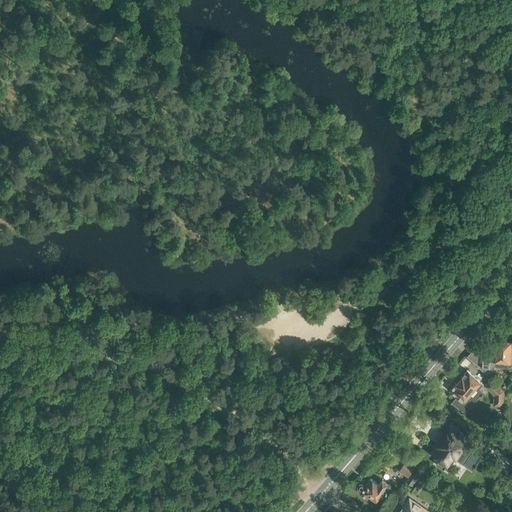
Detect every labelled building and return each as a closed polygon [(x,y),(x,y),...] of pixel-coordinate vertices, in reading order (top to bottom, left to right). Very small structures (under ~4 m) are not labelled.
[(479,360),(478,366),(487,375),(495,366),(509,368),(509,363),(511,363),(511,358),(511,357),(511,338),(508,338),(496,336),(495,353),(482,352),(482,353),(481,360),(479,360)] [(484,384),(467,370),(461,376),(464,378),(458,385),(456,383),(451,388),(458,395),(452,403),(466,412),(476,400),(484,392),(480,388),(484,384)] [(506,406),(505,400),(504,390),(491,378),(485,386),(494,394),(494,405),(506,406)] [(440,446),(434,455),(439,459),(436,464),(444,469),(447,464),(450,466),(450,465),(455,458),(464,464),(474,450),(476,451),(477,450),(466,442),(470,437),(459,429),(459,428),(449,421),(445,428),(447,430),(437,445),(440,446)] [(408,477),(416,466),(407,460),(399,470),(408,477)] [(416,466),(408,477),(406,480),(412,484),(422,470),(416,466)] [(391,486),(382,479),(379,484),(371,478),(366,485),(363,483),(360,483),(357,487),(358,490),(361,492),(360,493),(368,498),(370,496),(377,501),(380,496),(383,497),(391,486)] [(453,493),(450,497),(457,502),(460,497),(453,493)] [(419,504),(410,497),(399,511),(432,511),(420,504),(419,504)] [(450,511),(458,502),(450,497),(439,511),(450,511)]
